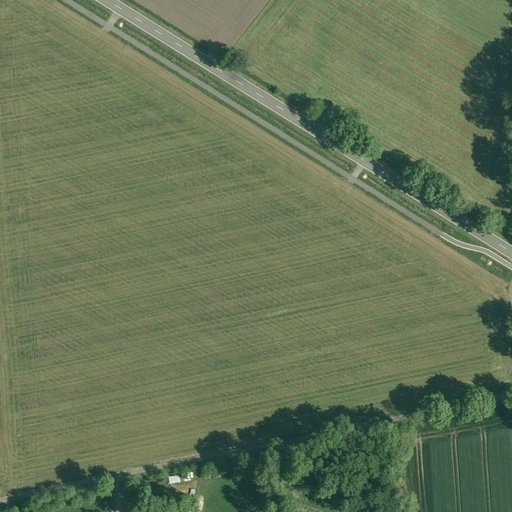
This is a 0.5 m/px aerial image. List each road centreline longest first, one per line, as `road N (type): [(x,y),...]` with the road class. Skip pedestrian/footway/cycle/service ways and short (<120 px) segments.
road 1 (track): [(511,389),(0,502)]
road 2 (tertiary): [(511,251),(107,0)]
